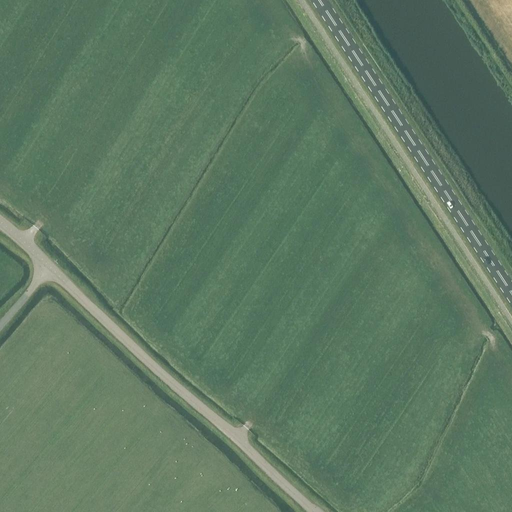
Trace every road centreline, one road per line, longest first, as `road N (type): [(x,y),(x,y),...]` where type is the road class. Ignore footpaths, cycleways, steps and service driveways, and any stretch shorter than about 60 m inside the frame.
road 1 (unclassified): [(317,511),(49,268)]
road 2 (primary): [(511,295),(318,0)]
